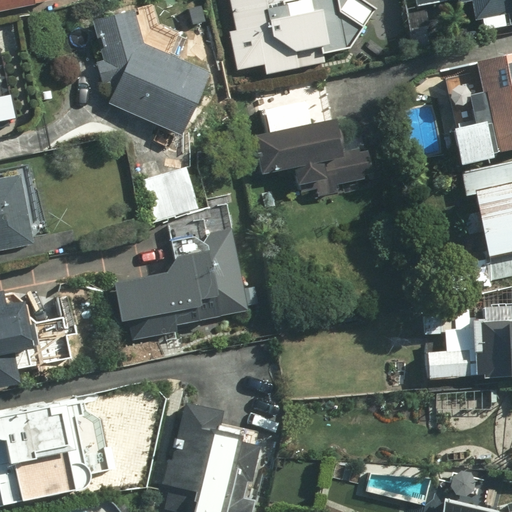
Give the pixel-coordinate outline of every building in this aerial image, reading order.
[(0,0),(0,10),(37,1),(36,0),(0,0)] [(280,0),(281,5),(267,7),(265,0),(230,0),(236,33),(230,34),(235,66),(263,62),(264,73),(326,63),(325,53),(345,50),(374,7),(362,0),(280,0)] [(479,34),(511,28),(511,0),(411,0),(412,7),(451,0),(454,0),(455,7),(473,3),(479,34)] [(172,44),(152,35),(143,14),(133,18),(128,6),(95,20),(118,77),(105,107),(180,138),(209,71),(168,54),(172,44)] [(460,166),(511,154),(511,55),(476,63),(478,71),(441,80),(460,166)] [(268,131),(250,135),(258,176),(294,169),(299,195),(374,181),(366,142),(342,147),(337,119),(308,125),(303,102),(263,109),(268,131)] [(473,284),(511,276),(511,158),(460,170),(465,194),(474,192),(487,254),(468,259),(473,284)] [(163,215),(197,208),(188,166),(135,178),(144,219),(163,215)] [(0,250),(43,242),(29,174),(0,180),(0,250)] [(247,312),(224,202),(197,208),(163,215),(174,265),(114,277),(129,344),(183,333),(181,327),(247,312)] [(493,312),(511,308),(511,287),(489,292),(493,312)] [(1,307),(0,301),(0,386),(21,382),(18,371),(71,359),(56,295),(1,307)] [(427,377),(511,374),(511,319),(477,321),(477,308),(422,310),(423,336),(447,336),(448,351),(426,352),(427,377)] [(0,505),(90,486),(99,468),(108,466),(98,420),(84,423),(78,396),(0,413),(0,505)] [(220,409),(181,402),(160,508),(177,511),(247,511),(262,440),(215,431),(220,409)] [(511,511),(511,500),(508,501),(510,511),(445,498),(442,511),(511,511)]
